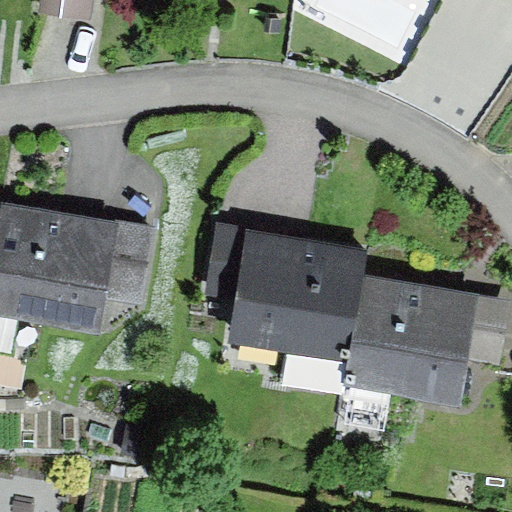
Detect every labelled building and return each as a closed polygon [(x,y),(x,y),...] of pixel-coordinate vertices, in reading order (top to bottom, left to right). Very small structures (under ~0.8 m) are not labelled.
[(40,0),(40,6),(91,13),(93,0),(40,0)] [(0,206),(0,307),(100,325),(107,292),(118,215),(120,213),(3,192),(0,206)] [(363,265),(367,239),(216,213),(203,287),(234,292),(227,331),(287,341),(282,374),(342,384),(345,375),(363,265)] [(156,221),(118,215),(107,292),(145,297),(156,221)] [(479,284),(363,265),(345,375),(459,394),(466,352),(501,358),(511,293),(478,288),(479,284)]
